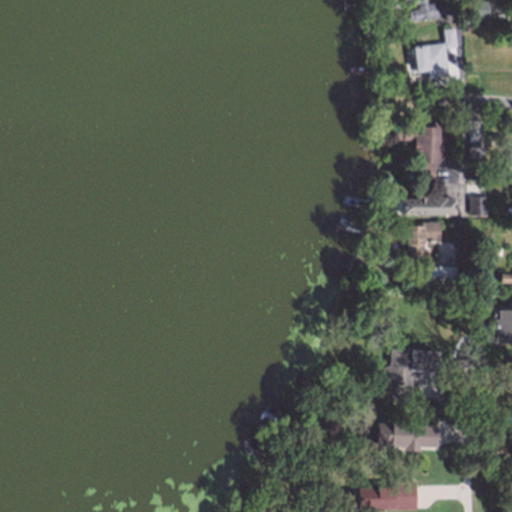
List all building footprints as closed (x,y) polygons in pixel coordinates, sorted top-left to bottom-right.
[(404,19),(403,9),(414,8),(413,1),(400,3),(399,0),(422,0),(423,2),(440,0),(442,14),(404,19)] [(466,17),(466,0),(485,0),(484,17),(466,17)] [(423,76),(422,67),(412,68),(410,43),(439,40),(438,24),(449,23),(452,45),(440,46),(443,73),(423,76)] [(390,85),(390,75),(401,75),(401,85),(390,85)] [(406,178),(407,141),(389,141),(390,119),(436,119),(436,159),(427,160),(427,178),(406,178)] [(464,159),(463,139),(483,138),(483,158),(464,159)] [(464,215),(464,195),(484,194),(484,214),(464,215)] [(394,214),(394,197),(451,196),(452,213),(394,214)] [(402,258),(401,222),(435,220),(436,238),(422,239),(423,249),(418,249),(418,257),(402,258)] [(417,282),(417,264),(458,265),(458,283),(417,282)] [(511,281),(497,282),(497,271),(511,271),(511,281)] [(485,343),(511,342),(511,308),(492,308),(492,329),(485,329),(485,343)] [(406,399),(381,396),(383,382),(377,381),(378,363),(384,364),(385,346),(435,349),(434,367),(409,367),(406,399)] [(447,387),(446,356),(465,356),(465,387),(447,387)] [(432,441),(371,439),(372,418),(433,420),(432,441)] [(409,508),(352,506),(353,486),(383,487),(383,480),(410,481),(409,508)]
